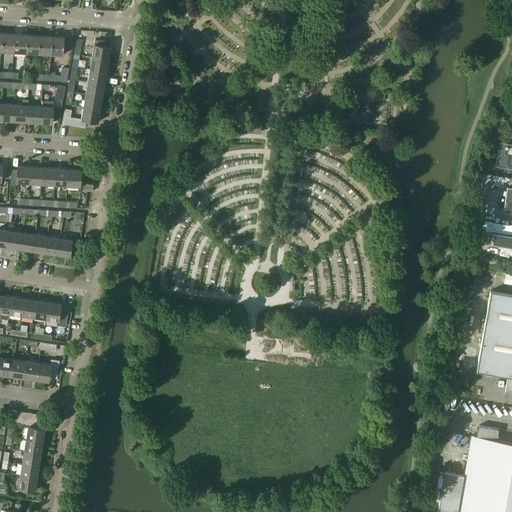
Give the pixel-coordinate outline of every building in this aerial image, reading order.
[(13,52),(14,34),(2,33),(1,51),(13,52)] [(26,53),(27,35),(14,34),(13,52),(26,53)] [(38,53),(39,35),(27,35),(26,53),(38,53)] [(50,54),(52,36),(39,35),(38,53),(50,54)] [(52,36),(50,54),(63,55),(64,37),(52,36)] [(95,38),(92,56),(108,59),(110,46),(105,45),(106,40),(95,38)] [(90,69),(106,72),(108,59),(92,56),(90,69)] [(54,75),(54,81),(61,81),(67,82),(69,69),(62,68),(61,76),(54,75)] [(88,81),(104,84),(106,72),(90,69),(88,81)] [(85,94),(102,97),(104,84),(88,81),(85,94)] [(63,99),(65,86),(57,85),(55,98),(63,99)] [(83,106),(100,109),(102,97),(85,94),(83,106)] [(15,104),(14,121),(26,122),(27,105),(28,100),(22,99),(22,105),(15,104)] [(39,106),(38,122),(52,123),(53,107),(53,102),(40,101),(39,106)] [(2,103),(1,120),(14,121),(15,104),(2,103)] [(27,105),(26,122),(38,122),(39,106),(27,105)] [(81,119),(70,117),(69,125),(85,128),(86,120),(97,122),(100,109),(83,106),(81,119)] [(64,108),(62,124),(69,125),(70,117),(72,110),(64,108)] [(245,132),(261,134),(262,121),(246,120),(245,132)] [(511,143),(499,141),(495,165),(511,167),(511,143)] [(16,186),(17,182),(29,182),(30,166),(17,165),(17,170),(11,169),(10,185),(16,186)] [(30,166),(29,182),(42,183),(43,167),(30,166)] [(43,167),(42,183),(54,184),(55,168),(43,167)] [(55,168),(54,184),(67,185),(68,168),(55,168)] [(68,168),(67,185),(80,186),(81,169),(68,168)] [(92,191),(93,184),(81,182),(80,189),(92,191)] [(503,211),(503,212),(511,213),(511,188),(507,188),(504,204),(503,211)] [(0,245),(7,246),(9,230),(0,228),(0,245)] [(19,248),(22,232),(9,230),(7,246),(19,248)] [(31,250),(34,234),(22,232),(19,248),(31,250)] [(511,236),(492,233),(490,246),(511,249),(511,236)] [(44,252),(47,235),(34,234),(31,250),(44,252)] [(56,254),(59,237),(47,235),(44,252),(56,254)] [(59,237),(56,254),(69,256),(72,239),(59,237)] [(511,294),(490,291),(476,370),(507,376),(505,392),(511,393),(511,294)] [(0,318),(8,320),(9,313),(11,296),(0,294),(0,318)] [(21,315),(24,298),(11,296),(9,313),(21,315)] [(24,298),(21,315),(33,316),(36,300),(24,298)] [(36,300),(33,316),(45,318),(48,301),(36,300)] [(68,311),(59,310),(60,303),(48,301),(45,318),(57,320),(56,326),(66,327),(68,311)] [(1,357),(0,366),(0,373),(11,375),(13,358),(1,357)] [(13,358),(11,375),(23,377),(25,360),(13,358)] [(57,378),(58,365),(59,360),(51,359),(50,364),(38,362),(35,379),(48,380),(49,376),(57,378)] [(25,360),(23,377),(35,379),(38,362),(25,360)] [(17,423),(19,410),(11,409),(9,421),(17,423)] [(24,424),(26,411),(19,410),(17,423),(24,424)] [(32,425),(33,413),(26,411),(24,424),(32,425)] [(32,425),(40,426),(42,414),(33,413),(32,425)] [(26,438),(42,441),(45,428),(28,425),(26,438)] [(471,435),(464,475),(444,472),(437,511),(511,511),(511,442),(496,440),(498,428),(479,425),(478,437),(471,435)] [(24,450),(40,453),(42,441),(26,438),(24,450)] [(22,462),(38,465),(40,453),(24,450),(22,462)] [(20,475),(37,477),(38,465),(22,462),(20,475)] [(34,490),(35,490),(37,477),(20,475),(18,487),(26,488),(26,489),(34,490)] [(0,495),(9,497),(5,485),(0,484),(0,495)]
